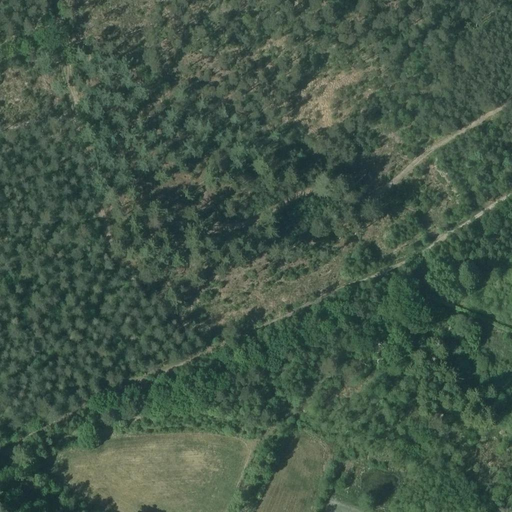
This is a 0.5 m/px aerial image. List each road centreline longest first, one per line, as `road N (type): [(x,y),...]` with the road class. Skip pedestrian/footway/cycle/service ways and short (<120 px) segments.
road 1 (track): [(511,103),(371,190),(307,196),(231,226),(99,225)]
road 2 (track): [(206,349),(394,264),(511,188)]
road 3 (track): [(206,349),(0,451)]
